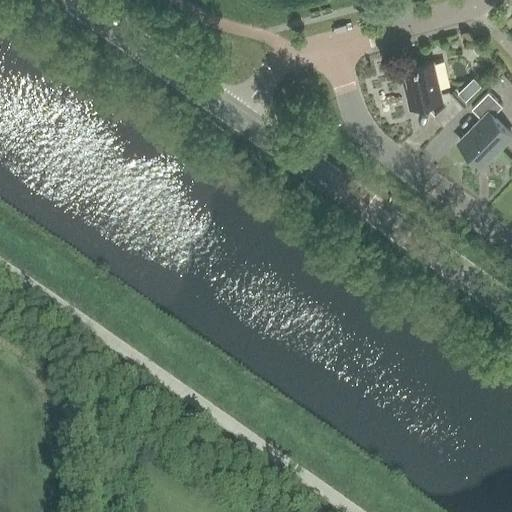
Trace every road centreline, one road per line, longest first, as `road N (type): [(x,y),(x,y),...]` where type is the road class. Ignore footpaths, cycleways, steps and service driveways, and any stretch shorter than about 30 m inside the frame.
road 1 (residential): [(353,511),(0,265)]
road 2 (secondary): [(511,311),(235,119)]
road 3 (residential): [(511,247),(394,161),(356,121),(322,52)]
road 4 (secondary): [(235,119),(65,0)]
road 5 (residential): [(322,52),(473,11),(487,0)]
